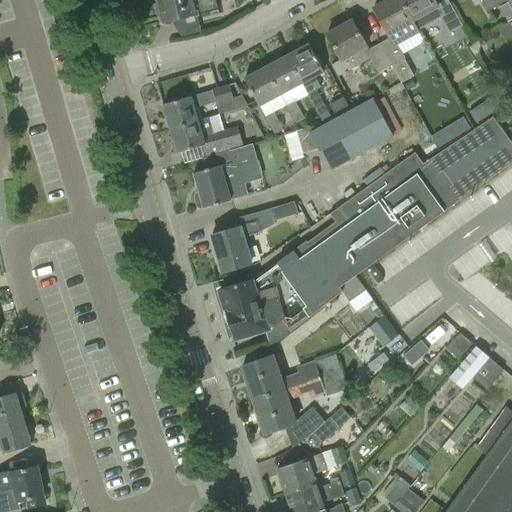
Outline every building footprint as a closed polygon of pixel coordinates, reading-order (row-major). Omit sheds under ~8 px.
[(198,16),(198,15),(210,12),(211,16),(219,15),(217,10),(219,9),(216,0),(158,0),(164,24),(198,16)] [(401,0),(389,0),(374,9),(390,38),(380,44),(392,66),(402,83),(414,76),(404,59),(405,58),(398,45),(420,33),(418,30),(419,30),(401,0)] [(435,0),(401,0),(419,30),(440,18),(449,34),(462,26),(447,0),(441,0),(437,3),(435,0)] [(481,0),(482,1),(488,11),(508,0),(507,0),(481,0)] [(511,7),(509,2),(500,8),(508,22),(508,23),(510,22),(511,20),(511,7)] [(369,50),(352,21),(327,35),(340,60),(332,65),(338,77),(370,59),(378,73),(392,66),(380,44),(369,50)] [(511,23),(511,24),(510,22),(508,23),(508,22),(498,29),(506,42),(511,38),(511,23)] [(288,57),(303,84),(322,120),(330,116),(316,90),(321,87),(315,77),(324,72),(310,45),(288,57)] [(303,84),(288,57),(266,69),(280,96),(303,84)] [(259,107),(280,96),(266,69),(245,80),(259,107)] [(198,121),(194,108),(216,102),(219,115),(248,106),(236,83),(230,85),(229,85),(212,90),(212,91),(163,105),(170,130),(198,121)] [(331,171),(393,137),(373,99),(311,133),(309,129),(285,136),(292,161),(304,157),(303,155),(319,150),(331,171)] [(287,106),(296,123),(304,119),(295,101),(287,106)] [(487,117),(479,105),(469,112),(477,124),(487,117)] [(274,112),(266,117),(275,134),(283,130),(274,112)] [(177,154),(205,146),(208,157),(241,148),(241,147),(243,147),(237,127),(223,131),(219,115),(198,121),(170,130),(177,154)] [(463,118),(452,124),(459,135),(469,129),(463,118)] [(356,276),(511,163),(511,143),(493,119),(423,165),(415,154),(330,215),(336,223),(308,243),(307,241),(276,263),(277,264),(266,272),(267,276),(220,290),(234,340),(266,331),(270,345),(278,342),(291,332),(343,291),(358,279),(356,276)] [(433,135),(440,147),(450,141),(443,130),(433,135)] [(208,157),(202,159),(206,171),(194,174),(199,193),(196,194),(195,196),(198,207),(201,209),(204,208),(204,209),(216,206),(216,207),(220,206),(219,205),(231,201),(230,199),(248,193),(239,160),(244,158),(241,148),(208,157)] [(298,214),(294,202),(278,207),(281,219),(298,214)] [(255,234),(275,224),(270,209),(237,218),(240,228),(212,237),(222,273),(251,264),(243,238),(255,234)] [(366,290),(358,279),(343,291),(350,301),(366,290)] [(378,329),(385,336),(394,328),(384,315),(379,320),(379,319),(371,326),(376,331),(378,329)] [(473,344),(460,333),(447,349),(459,360),(473,344)] [(421,341),(413,348),(421,358),(429,350),(421,341)] [(489,358),(476,347),(450,378),(463,389),(473,378),(489,358)] [(304,440),(310,435),(324,422),(313,409),(296,424),(287,400),(309,393),(311,399),(326,393),(327,396),(342,391),(346,383),(336,355),(322,360),(327,375),(253,401),(265,435),(285,428),(292,448),(297,445),(304,440)] [(242,367),(253,401),(327,375),(322,360),(315,362),(315,361),(297,367),(298,373),(280,379),(273,357),(242,367)] [(504,370),(489,358),(473,378),(487,390),(504,370)] [(0,426),(24,420),(21,410),(26,409),(27,405),(24,394),(21,393),(0,399),(0,426)] [(339,428),(329,418),(324,422),(310,435),(319,446),(339,428)] [(24,420),(0,426),(0,441),(3,453),(31,445),(24,420)] [(511,511),(511,420),(503,433),(487,456),(445,511),(511,511)] [(476,448),(487,456),(503,433),(493,425),(476,448)] [(388,429),(384,434),(390,439),(394,434),(388,429)] [(331,450),(336,465),(347,461),(342,446),(331,450)] [(331,450),(307,459),(277,469),(286,495),(316,484),(313,475),(328,470),(336,465),(331,450)] [(0,511),(18,509),(17,503),(44,497),(37,467),(11,472),(0,474),(0,511)] [(355,484),(350,469),(339,473),(344,488),(355,484)] [(408,489),(411,486),(395,473),(392,477),(395,479),(382,494),(385,497),(384,498),(394,506),(408,489)] [(316,484),(286,495),(291,511),(310,511),(324,507),(323,503),(345,495),(340,481),(318,488),(316,484)] [(361,503),(356,488),(346,491),(351,506),(361,503)] [(415,511),(424,501),(408,489),(394,506),(401,511),(415,511)]
